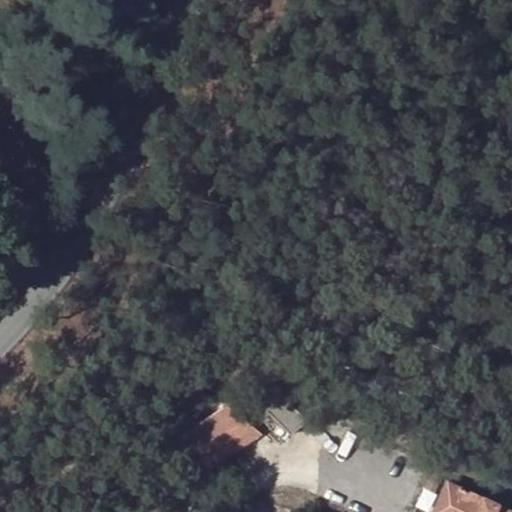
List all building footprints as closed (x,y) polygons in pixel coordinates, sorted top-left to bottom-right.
[(284,397),(266,411),(289,434),(306,421),(284,397)] [(184,433),(207,468),(259,434),(221,409),(184,433)] [(207,468),(184,433),(172,441),(196,476),(207,468)] [(443,471),(433,466),(423,488),(433,492),(443,471)] [(511,511),(445,481),(439,494),(448,499),(441,511),(511,511)] [(441,511),(448,499),(439,494),(429,511),(441,511)]
